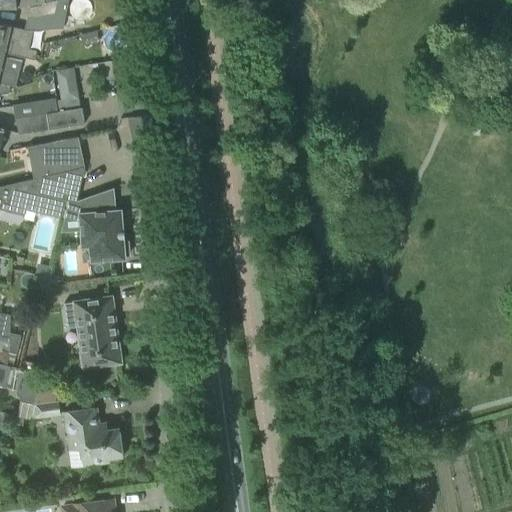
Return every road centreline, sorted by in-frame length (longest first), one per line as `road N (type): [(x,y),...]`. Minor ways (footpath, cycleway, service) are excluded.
road 1 (secondary): [(166,0),(235,511)]
road 2 (residential): [(135,130),(166,511)]
